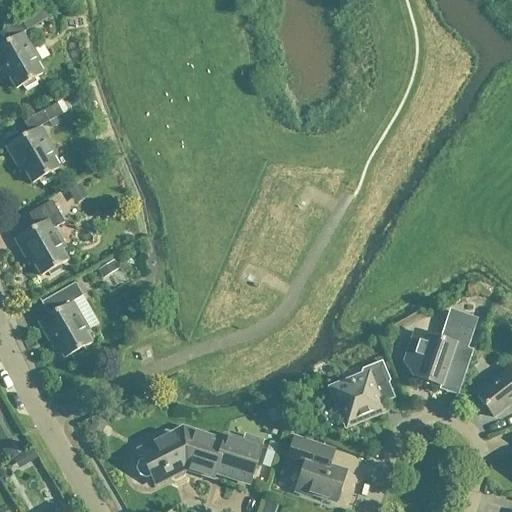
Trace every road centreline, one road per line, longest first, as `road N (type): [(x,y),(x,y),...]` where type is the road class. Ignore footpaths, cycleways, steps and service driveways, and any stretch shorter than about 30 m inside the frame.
road 1 (unclassified): [(46,422),(266,326),(283,311),(348,196)]
road 2 (residential): [(468,511),(481,467),(476,442),(459,424),(436,417),(396,438),(369,511)]
